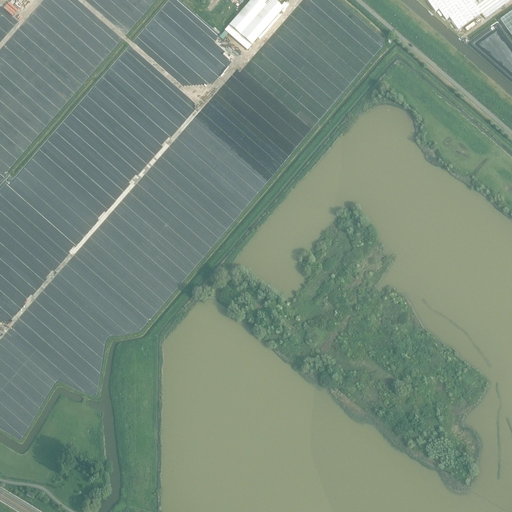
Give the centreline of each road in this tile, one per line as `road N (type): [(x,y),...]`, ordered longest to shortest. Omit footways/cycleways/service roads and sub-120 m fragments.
road 1 (unclassified): [(358,0),(511,132)]
road 2 (track): [(511,107),(386,0)]
